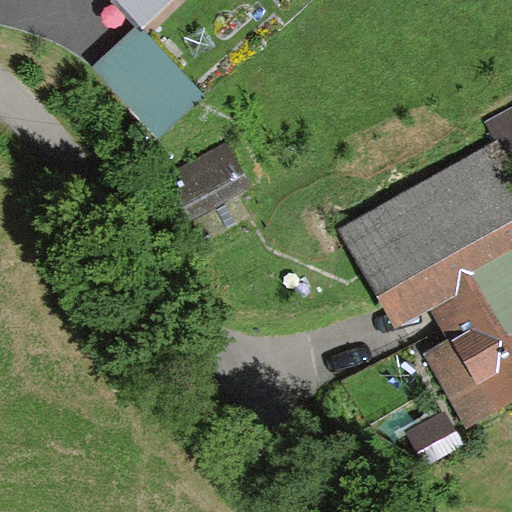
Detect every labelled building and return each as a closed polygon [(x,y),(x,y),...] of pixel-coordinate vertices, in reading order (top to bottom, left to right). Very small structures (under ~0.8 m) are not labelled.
[(96,0),(115,21),(138,0),(96,0)] [(187,89),(132,28),(89,66),(144,128),(187,89)] [(511,148),(511,147),(511,114),(499,120),(511,148)] [(464,419),(511,393),(511,173),(497,146),(348,225),(394,312),(423,296),(447,341),(428,351),(464,419)] [(161,180),(178,213),(231,185),(214,153),(161,180)]
